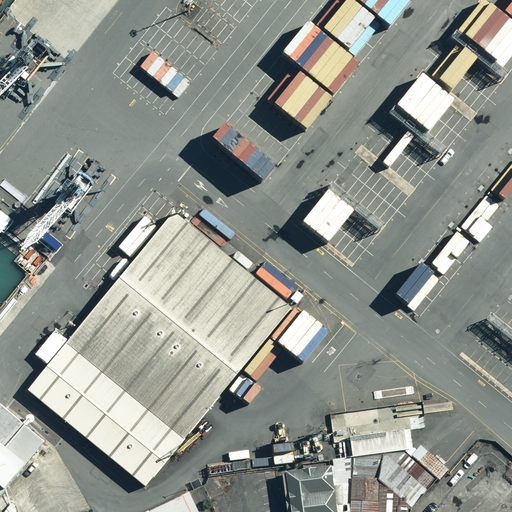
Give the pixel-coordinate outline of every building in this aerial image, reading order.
[(290,308),(172,211),(78,325),(52,357),(26,389),(144,486),(290,308)] [(52,357),(78,325),(66,315),(40,347),(52,357)] [(0,494),(43,441),(0,406),(0,494)] [(330,467),(334,511),(408,511),(410,509),(447,469),(420,445),(415,450),(412,447),(410,431),(347,437),(349,457),(329,460),(330,467)] [(281,474),(285,511),(334,511),(330,467),(281,474)] [(216,511),(203,485),(147,511),(216,511)]
